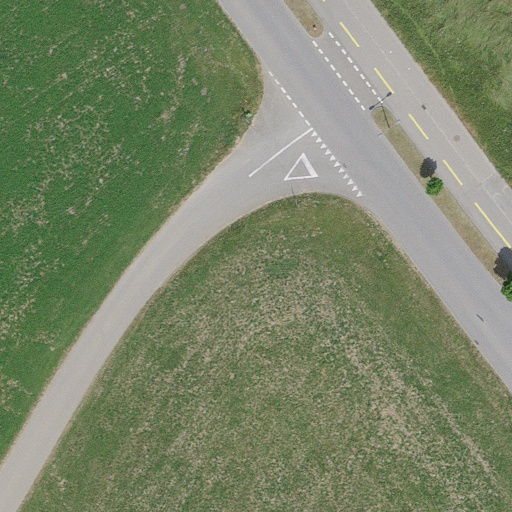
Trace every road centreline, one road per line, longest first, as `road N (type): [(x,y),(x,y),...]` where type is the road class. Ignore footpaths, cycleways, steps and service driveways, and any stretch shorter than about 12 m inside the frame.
road 1 (unclassified): [(330,110),(232,185),(107,323),(0,504)]
road 2 (tertiary): [(511,335),(384,189),(330,110)]
road 3 (tertiary): [(330,110),(250,0)]
